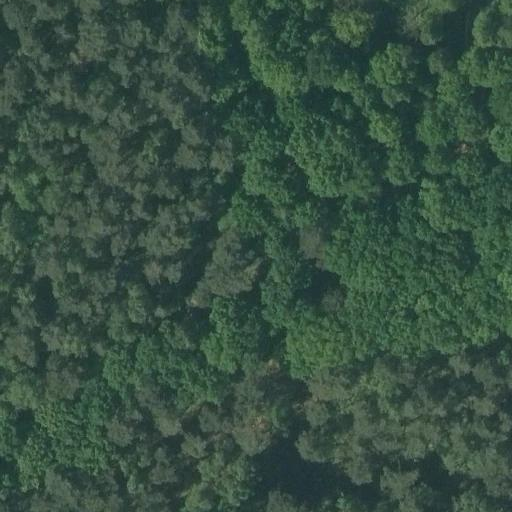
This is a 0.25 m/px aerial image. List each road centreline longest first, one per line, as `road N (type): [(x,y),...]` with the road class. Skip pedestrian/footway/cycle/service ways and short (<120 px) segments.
road 1 (track): [(0,396),(261,252)]
road 2 (track): [(261,252),(499,116)]
